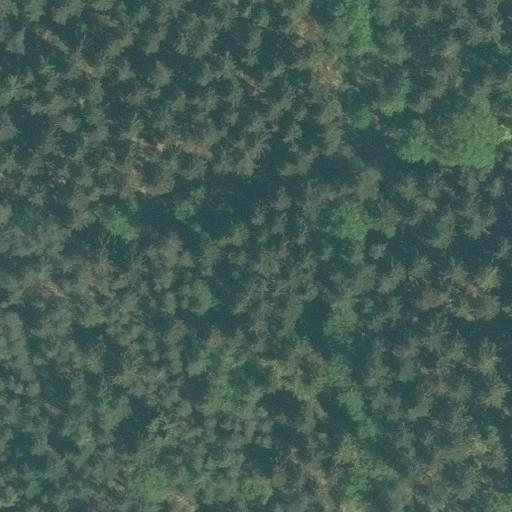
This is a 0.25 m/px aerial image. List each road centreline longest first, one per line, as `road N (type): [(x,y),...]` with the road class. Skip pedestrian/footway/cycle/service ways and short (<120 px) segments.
road 1 (track): [(511,110),(381,143),(459,501),(421,511)]
road 2 (track): [(381,143),(348,0)]
